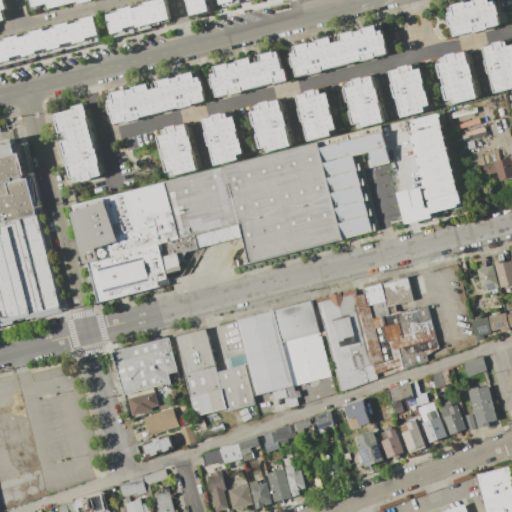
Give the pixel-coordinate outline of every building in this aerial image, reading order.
[(30,0),(32,7),(47,4),(48,9),(89,0),(30,0)] [(152,0),(165,0),(170,18),(112,34),(107,15),(120,12),(119,9),(132,5),(133,8),(145,5),(144,2),(152,0)] [(186,0),(206,0),(210,12),(191,17),(186,0)] [(502,23),(487,27),(487,29),(475,32),(474,31),(454,36),(452,27),(450,27),(448,18),(449,17),(448,13),(453,12),(451,5),(465,2),(465,3),(474,1),(474,0),(489,0),(490,2),(496,0),(497,5),(499,4),(501,13),(499,14),(502,23)] [(100,37),(0,63),(0,40),(94,15),(100,37)] [(388,53),(375,57),(375,58),(362,61),(362,60),(323,70),(323,72),(310,75),(310,73),(297,77),(295,67),(293,67),(291,58),(292,57),(291,54),(295,52),(294,46),(308,43),(308,44),(317,42),(316,40),(330,37),(332,43),(341,41),(339,35),(353,31),(354,32),(362,30),(361,29),(375,25),(377,31),(382,30),(383,35),(385,34),(387,43),(385,43),(388,53)] [(483,47),(493,45),(493,43),(502,41),(503,42),(507,41),(508,46),(511,44),(511,88),(495,93),(490,73),(489,73),(485,60),(486,60),(483,47)] [(288,80),(275,83),(275,82),(243,90),(243,91),(230,95),(230,94),(217,97),(215,87),(213,87),(211,78),(212,78),(211,74),(216,73),(214,66),(228,63),(228,64),(237,62),(236,61),(251,57),(252,63),(261,61),(259,55),(274,51),(274,53),(278,52),(283,70),(285,69),(288,80)] [(465,52),(468,65),(470,64),(473,77),(472,77),(477,97),(449,104),(448,100),(447,100),(443,86),(444,86),(442,77),(441,78),(437,64),(443,62),(442,58),(446,56),(446,55),(456,53),(456,54),(465,52)] [(390,71),(400,69),(400,67),(409,65),(410,66),(414,65),(415,70),(420,68),(424,82),(423,83),(425,91),(427,91),(430,104),(424,106),(425,111),(402,117),(397,97),(396,97),(392,84),(393,84),(390,71)] [(205,100),(192,103),(193,105),(180,108),(180,106),(141,117),(141,118),(128,121),(128,120),(110,124),(105,105),(107,105),(106,101),(113,99),(112,93),(126,89),(126,90),(134,88),(134,87),(148,83),(150,90),(159,87),(157,81),(171,77),(171,79),(179,77),(179,75),(193,72),(195,78),(199,77),(200,81),(202,81),(204,89),(203,90),(205,100)] [(372,76),(375,89),(377,88),(380,101),(378,101),(384,121),(356,128),(354,124),(350,110),(351,110),(348,101),(348,102),(344,88),(350,86),(349,81),(353,80),(353,79),(362,77),(363,78),(372,76)] [(297,95),(307,93),(306,91),(316,89),(316,90),(320,89),(321,94),(327,92),(330,106),(329,107),(331,116),(333,115),(336,128),(330,130),(332,135),(309,141),(303,121),(302,121),(299,108),(300,108),(297,95)] [(279,100),(282,113),(284,113),(287,126),(286,126),(291,146),(263,153),(262,149),(261,149),(257,135),(258,134),(256,126),(255,126),(251,112),(257,111),(256,106),(260,105),(260,104),(270,101),(270,103),(279,100)] [(85,104),(88,117),(87,117),(95,149),(96,148),(100,162),(98,162),(102,176),(73,183),(72,177),(71,178),(67,163),(68,163),(66,155),(65,156),(61,141),(68,140),(66,131),(60,132),(56,114),(74,109),(73,107),(85,104)] [(204,119),(213,117),(213,115),(222,113),(223,114),(227,113),(228,118),(234,116),(237,130),(236,131),(238,139),(240,139),(243,152),(237,154),(239,159),(215,165),(210,145),(209,145),(206,132),(207,132),(204,119)] [(439,113),(462,205),(431,213),(429,207),(408,121),(439,113)] [(478,114),(480,122),(455,129),(453,121),(478,114)] [(185,124),(189,137),(190,136),(193,149),(192,150),(197,169),(169,177),(168,172),(167,172),(163,158),(164,158),(162,150),(161,150),(158,136),(163,134),(162,130),(166,129),(166,127),(176,125),(176,126),(185,124)] [(381,132),(319,148),(343,238),(374,230),(355,156),(368,152),(372,167),(389,163),(381,132)] [(0,142),(19,137),(62,311),(0,328),(0,142)] [(99,302),(170,284),(168,278),(182,275),(200,247),(243,236),(250,263),(343,238),(319,148),(317,141),(73,205),(75,210),(72,211),(86,264),(89,264),(99,302)] [(510,157),(511,164),(511,176),(500,180),(495,161),(510,157)] [(429,207),(431,213),(432,218),(412,223),(404,225),(396,192),(405,190),(420,187),(425,208),(429,207)] [(494,261),(503,259),(503,262),(511,260),(511,284),(501,287),(494,261)] [(493,264),(499,287),(483,291),(477,269),(493,264)] [(407,277),(413,300),(396,305),(398,313),(427,305),(437,347),(425,350),(428,361),(403,367),(403,366),(377,372),(355,290),(407,277)] [(355,290),(377,372),(379,381),(341,391),(317,300),(355,290)] [(312,300),(331,375),(293,385),(274,310),(312,300)] [(236,319),(274,310),(293,385),(272,391),(255,395),(247,364),(245,354),(236,319)] [(489,317),(506,313),(510,331),(503,333),(502,329),(493,331),(489,317)] [(488,317),(492,332),(483,335),(484,339),(476,341),(471,321),(488,317)] [(216,366),(184,374),(175,337),(206,328),(216,366)] [(112,352),(170,338),(178,371),(169,373),(171,383),(123,395),(112,352)] [(245,364),(233,368),(230,358),(245,354),(247,364),(245,364)] [(464,362),(483,356),(486,370),(469,377),(464,362)] [(245,364),(255,404),(228,411),(227,408),(222,389),(217,372),(233,368),(245,364)] [(222,389),(190,397),(184,374),(216,366),(217,372),(222,389)] [(440,371),(448,369),(453,383),(445,385),(440,371)] [(440,371),(445,385),(436,389),(431,375),(440,371)] [(390,389),(410,383),(413,395),(400,400),(403,410),(395,413),(391,402),(394,401),(390,389)] [(272,391),(293,385),(298,404),(289,406),(286,397),(275,400),(272,391)] [(489,385),(497,419),(488,421),(489,425),(478,428),(468,390),(489,385)] [(227,408),(195,416),(190,397),(222,389),(227,408)] [(127,398),(155,391),(158,405),(152,407),(152,410),(132,415),(127,398)] [(385,391),(388,399),(371,404),(368,396),(385,391)] [(362,400),(369,423),(359,426),(356,416),(349,419),(344,405),(362,400)] [(466,428),(450,434),(440,406),(449,402),(450,406),(457,404),(466,428)] [(173,406),(179,425),(150,435),(143,417),(173,406)] [(447,435),(429,442),(422,422),(428,420),(426,412),(434,409),(437,416),(440,416),(447,435)] [(312,417),(331,410),(334,424),(316,431),(312,417)] [(472,413),(476,428),(468,430),(464,415),(472,413)] [(204,417),(208,434),(195,437),(191,420),(204,417)] [(310,417),(312,424),(309,425),(310,427),(298,431),(297,428),(296,428),(294,423),(310,417)] [(415,419),(426,446),(409,453),(401,432),(409,430),(406,423),(415,419)] [(290,424),(294,435),(292,438),(290,438),(290,442),(281,443),(282,441),(279,441),(275,430),(290,424)] [(403,451),(388,457),(382,441),(388,438),(385,431),(394,427),(403,451)] [(275,430),(279,441),(281,448),(267,453),(264,444),(267,443),(264,434),(275,430)] [(384,459),(365,466),(357,447),(361,445),(357,436),(373,430),(384,459)] [(175,448),(144,460),(138,445),(169,433),(175,448)] [(258,436),(261,444),(250,448),(254,457),(244,460),(243,458),(238,443),(258,436)] [(238,443),(243,458),(219,465),(218,461),(205,465),(202,454),(238,443)] [(285,467),(293,465),(295,472),(302,470),(306,488),(299,490),(300,494),(292,496),(285,467)] [(477,474),(486,511),(511,511),(511,477),(509,466),(477,474)] [(165,468),(168,478),(144,485),(146,493),(137,495),(136,493),(123,497),(120,484),(133,480),(132,479),(165,468)] [(284,468),(291,497),(274,502),(266,473),(284,468)] [(207,476),(213,474),(213,473),(221,471),(226,490),(224,490),(228,507),(216,510),(207,476)] [(319,478),(322,488),(316,490),(314,480),(319,478)] [(273,503),(256,509),(248,482),(257,480),(259,484),(267,481),(273,503)] [(253,504),(233,509),(228,490),(238,487),(238,484),(247,482),(253,504)] [(168,486),(175,511),(157,511),(153,494),(164,490),(163,487),(168,486)] [(101,493),(75,500),(78,511),(95,511),(105,509),(101,493)] [(143,511),(127,511),(125,503),(132,501),(140,497),(143,511)] [(73,501),(76,511),(59,511),(58,506),(66,504),(66,502),(73,501)]
